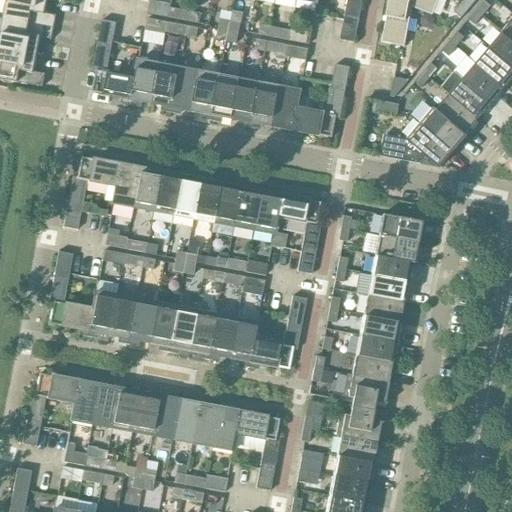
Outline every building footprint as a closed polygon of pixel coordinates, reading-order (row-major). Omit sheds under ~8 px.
[(6,0),(3,18),(54,27),(56,15),(55,15),(45,13),(47,0),(6,0)] [(355,43),(362,0),(348,0),(340,40),(355,43)] [(395,0),(390,0),(382,42),(405,47),(412,7),(395,0)] [(438,0),(395,0),(412,7),(433,15),(438,0)] [(465,0),(463,3),(469,9),(476,0),(465,0)] [(476,10),(483,16),(491,6),(484,1),(476,10)] [(469,9),(463,3),(454,13),(461,18),(460,18),(461,19),(469,9)] [(179,20),(181,10),(171,8),(169,18),(179,20)] [(181,10),(179,20),(189,22),(191,12),(181,10)] [(483,16),(476,10),(468,20),(475,26),(483,16)] [(191,12),(189,22),(199,23),(201,14),(191,12)] [(3,18),(0,35),(0,47),(37,55),(40,37),(51,39),(51,40),(52,40),(54,27),(3,18)] [(176,34),(178,24),(147,19),(145,30),(165,34),(166,32),(176,34)] [(102,20),(102,21),(92,71),(97,72),(93,92),(125,98),(123,104),(132,106),(137,78),(136,77),(107,72),(116,23),(102,20)] [(228,31),(230,22),(220,20),(218,30),(228,31)] [(511,21),(503,33),(511,40),(511,21)] [(228,31),(239,33),(240,23),(230,22),(228,31)] [(178,24),(176,34),(186,36),(188,26),(178,24)] [(269,37),(271,27),(261,25),(259,35),(269,37)] [(188,26),(186,36),(196,38),(198,28),(188,26)] [(271,27),(269,37),(279,39),(281,29),(271,27)] [(281,29),(279,39),(310,45),(312,33),(292,29),(291,31),(281,29)] [(228,31),(218,30),(216,40),(227,42),(228,31)] [(239,33),(228,31),(227,42),(237,43),(239,33)] [(450,42),(456,47),(464,38),(458,32),(450,42)] [(511,40),(503,33),(489,48),(511,67),(511,40)] [(267,51),(269,42),(258,40),(256,49),(267,51)] [(269,42),(267,51),(277,53),(279,43),(269,42)] [(456,47),(450,42),(441,51),(448,57),(456,47)] [(279,43),(277,53),(287,55),(286,57),(307,61),(309,49),(289,45),(279,43)] [(37,55),(0,47),(0,79),(43,87),(45,74),(44,74),(34,72),(37,55)] [(511,67),(489,48),(476,64),(505,88),(511,79),(511,67)] [(160,64),(139,60),(136,77),(137,78),(132,106),(139,107),(140,101),(152,103),(160,64)] [(423,73),(430,79),(438,69),(431,63),(423,73)] [(171,113),(180,68),(160,64),(152,103),(165,106),(163,112),(171,113)] [(492,104),(505,88),(476,64),(463,79),(492,104)] [(340,118),(350,67),(336,65),(326,114),(298,108),(297,108),(291,136),(299,138),(300,132),(332,138),(336,118),(340,118)] [(200,72),(180,68),(171,113),(179,115),(180,109),(193,111),(200,72)] [(220,76),(200,72),(193,111),(205,113),(204,119),(211,121),(220,76)] [(430,79),(423,73),(415,83),(422,88),(430,79)] [(455,73),(442,88),(450,95),(479,119),(492,104),(463,79),(455,73)] [(240,80),(220,76),(211,121),(219,122),(220,116),(233,119),(240,80)] [(409,81),(408,80),(395,78),(395,77),(394,77),(391,97),(394,97),(409,81)] [(260,83),(240,80),(233,119),(245,121),(244,127),(252,128),(260,83)] [(280,87),(260,83),(252,128),(259,130),(260,124),(273,126),(280,87)] [(280,87),(273,126),(285,129),(284,135),(291,136),(297,108),(298,108),(301,91),(280,87)] [(450,95),(437,110),(437,111),(466,135),(466,134),(479,119),(450,95)] [(388,115),(391,103),(382,101),(381,105),(380,114),(388,115)] [(391,103),(388,115),(397,117),(399,105),(391,103)] [(372,104),(370,112),(380,114),(381,105),(372,104)] [(420,123),(454,152),(467,135),(466,134),(466,135),(437,111),(437,110),(434,107),(420,123)] [(385,135),(381,156),(424,165),(429,158),(440,168),(454,152),(420,123),(418,125),(411,120),(401,132),(408,138),(407,139),(385,135)] [(72,176),(63,228),(77,230),(87,181),(115,187),(116,187),(120,165),(80,157),(77,177),(72,176)] [(140,169),(120,165),(116,187),(115,187),(112,204),(133,208),(140,169)] [(140,169),(133,208),(153,212),(160,172),(140,169)] [(180,176),(160,172),(153,212),(173,215),(180,176)] [(180,176),(173,215),(193,219),(200,180),(180,176)] [(193,219),(213,223),(220,184),(200,180),(193,219)] [(213,223),(233,227),(240,188),(220,184),(213,223)] [(233,227),(253,231),(260,192),(240,188),(233,227)] [(280,195),(260,192),(253,231),(274,235),(277,217),(276,217),(280,195)] [(311,275),(320,224),(316,223),(320,203),(280,195),(276,217),(277,217),(306,223),(296,272),(311,275)] [(417,243),(421,222),(382,215),(378,236),(417,243)] [(340,228),(349,230),(351,218),(342,216),(340,228)] [(349,230),(340,228),(338,241),(346,242),(349,230)] [(135,252),(137,242),(126,240),(127,238),(106,234),(104,246),(135,252)] [(417,243),(378,236),(374,256),(411,263),(413,264),(417,243)] [(137,242),(135,252),(145,253),(147,244),(137,242)] [(147,244),(145,253),(155,255),(157,246),(147,244)] [(132,266),(134,256),(124,254),(104,251),(102,262),(123,266),(123,264),(132,266)] [(184,263),(186,253),(176,251),(174,261),(184,263)] [(58,252),(48,303),(53,304),(49,324),(81,330),(79,336),(87,337),(93,309),(92,309),(63,304),(72,255),(58,252)] [(186,253),(184,263),(194,265),(196,255),(186,253)] [(142,268),(144,258),(134,256),(132,266),(142,268)] [(374,256),(370,276),(407,283),(411,263),(374,256)] [(225,268),(227,259),(217,257),(215,266),(225,268)] [(336,269),(345,271),(347,258),(339,257),(336,269)] [(144,258),(142,268),(152,270),(154,260),(144,258)] [(227,259),(225,268),(235,270),(237,261),(227,259)] [(184,263),(174,261),(172,271),(182,273),(184,263)] [(237,261),(235,270),(245,272),(245,273),(264,277),(266,265),(247,261),(246,263),(237,261)] [(194,265),(184,263),(182,273),(192,275),(194,265)] [(345,271),(336,269),(334,282),(343,283),(345,271)] [(222,283),(224,273),(214,271),(212,281),(222,283)] [(224,273),(222,283),(232,285),(234,275),(224,273)] [(244,277),(234,275),(232,285),(242,287),(242,288),(262,292),(264,282),(244,278),(244,277)] [(370,276),(367,296),(403,303),(407,283),(370,276)] [(108,335),(116,296),(95,292),(92,309),(93,309),(87,337),(95,339),(96,333),(108,335)] [(127,345),(136,300),(116,296),(108,335),(121,338),(120,343),(127,345)] [(296,354),(306,299),(292,296),(282,346),(254,340),(253,340),(247,368),(255,369),(256,363),(288,370),(291,353),(296,354)] [(367,296),(363,316),(399,323),(403,303),(367,296)] [(329,309),(337,311),(340,299),(331,297),(329,309)] [(148,343),(156,304),(136,300),(127,345),(135,346),(136,341),(148,343)] [(167,353),(176,308),(156,304),(148,343),(161,345),(160,351),(167,353)] [(196,311),(176,308),(167,353),(175,354),(176,348),(189,351),(196,311)] [(337,311),(329,309),(326,322),(335,323),(337,311)] [(216,315),(196,311),(189,351),(201,353),(200,359),(207,360),(216,315)] [(236,319),(216,315),(207,360),(215,362),(216,356),(229,358),(236,319)] [(396,343),(399,323),(363,316),(359,336),(396,343)] [(236,319),(229,358),(241,361),(240,366),(247,368),(253,340),(254,340),(257,323),(236,319)] [(359,336),(355,356),(392,363),(396,343),(359,336)] [(323,337),(321,349),(330,351),(332,338),(323,337)] [(313,369),(322,370),(324,358),(315,356),(313,369)] [(388,383),(392,363),(355,356),(351,375),(351,376),(388,383)] [(322,370),(313,369),(311,381),(319,383),(322,370)] [(31,393),(21,444),(36,447),(45,398),(74,403),(75,403),(79,381),(39,374),(35,394),(31,393)] [(352,398),(351,403),(349,416),(339,414),(335,436),(340,437),(340,436),(377,443),(380,424),(382,424),(382,422),(371,420),(375,403),(386,405),(386,402),(384,402),(388,383),(351,376),(351,375),(347,374),(342,396),(352,398)] [(99,385),(79,381),(75,403),(74,403),(70,420),(92,424),(99,385)] [(92,424),(112,428),(119,389),(99,385),(92,424)] [(132,432),(139,393),(119,389),(112,428),(132,432)] [(152,436),(159,397),(139,393),(132,432),(152,436)] [(172,440),(179,400),(159,397),(152,436),(172,440)] [(192,444),(199,404),(179,400),(172,440),(192,444)] [(192,444),(212,447),(219,408),(199,404),(192,444)] [(239,412),(219,408),(212,447),(233,451),(236,434),(235,434),(239,412)] [(269,492),(279,440),(275,440),(279,419),(239,412),(235,434),(236,434),(264,440),(255,489),(269,492)] [(302,429),(310,431),(313,418),(304,417),(302,429)] [(310,431),(302,429),(299,441),(308,443),(310,431)] [(340,437),(336,456),(373,463),(377,443),(340,436),(340,437)] [(83,467),(85,457),(86,455),(73,453),(74,445),(66,444),(62,463),(83,467)] [(105,460),(105,461),(107,452),(97,450),(95,459),(85,457),(83,467),(103,470),(105,460)] [(336,456),(332,476),(369,483),(373,463),(336,456)] [(298,470),(307,471),(309,459),(300,458),(298,470)] [(105,461),(105,460),(103,470),(114,472),(116,462),(105,461)] [(143,480),(145,470),(135,468),(133,478),(143,480)] [(17,469),(8,511),(23,511),(31,471),(17,469)] [(143,480),(153,482),(155,472),(145,470),(143,480)] [(307,471),(298,470),(296,482),(304,484),(307,471)] [(91,483),(93,473),(83,471),(81,481),(91,483)] [(93,473),(91,483),(101,485),(103,475),(93,473)] [(184,485),(185,475),(175,474),(173,483),(184,485)] [(103,475),(101,485),(111,487),(113,477),(103,475)] [(194,487),(195,477),(185,475),(184,485),(194,487)] [(206,475),(205,479),(204,489),(224,493),(227,479),(206,475)] [(365,503),(369,483),(332,476),(328,496),(365,503)] [(195,477),(194,487),(204,489),(205,479),(195,477)] [(141,490),(143,480),(133,478),(131,488),(141,490)] [(143,480),(141,490),(151,492),(153,482),(143,480)] [(181,500),(183,490),(172,488),(171,498),(181,500)] [(191,502),(193,492),(183,490),(181,500),(191,502)] [(193,492),(191,502),(201,504),(203,494),(193,492)] [(363,511),(365,503),(328,496),(325,511),(363,511)] [(290,510),(299,511),(301,499),(293,498),(290,510)]
